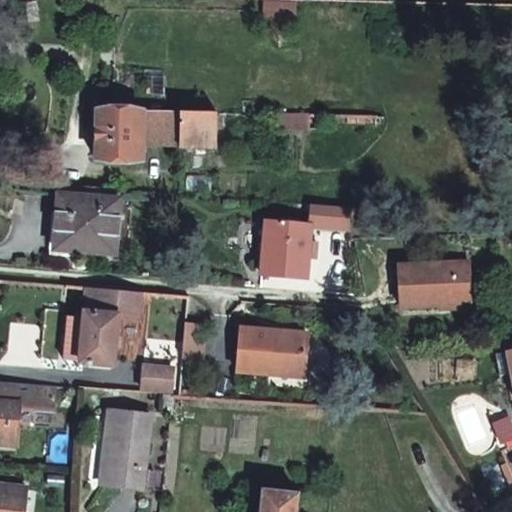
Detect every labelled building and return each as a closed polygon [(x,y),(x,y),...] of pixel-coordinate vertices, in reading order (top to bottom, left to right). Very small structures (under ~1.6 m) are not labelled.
[(216,147),(216,112),(98,109),(97,128),(95,128),(94,140),(97,140),(96,160),(141,161),(141,140),(179,142),(179,147),(216,147)] [(309,114),(277,113),(277,127),(309,128),(309,114)] [(53,211),(50,249),(116,254),(120,200),(61,193),(59,212),(53,211)] [(311,227),(268,223),(262,275),(306,279),(311,227)] [(440,308),(472,308),(471,265),(400,267),(402,310),(440,308)] [(118,316),(139,318),(141,292),(87,286),(86,297),(95,298),(94,313),(85,312),(81,362),(114,365),(118,316)] [(472,308),(440,308),(441,319),(472,318),(472,308)] [(348,320),(361,321),(362,312),(348,310),(348,320)] [(188,324),(185,359),(204,360),(207,325),(188,324)] [(270,375),(270,369),(305,373),(309,334),(242,328),(238,372),(270,375)] [(511,355),(498,357),(502,380),(511,378),(511,355)] [(172,393),(172,387),(174,368),(145,366),(145,390),(172,393)] [(174,368),(172,387),(183,388),(184,369),(174,368)] [(21,411),(56,414),(59,387),(0,381),(0,445),(18,447),(21,411)] [(111,415),(107,454),(112,455),(108,485),(144,490),(152,415),(130,413),(130,417),(111,415)] [(103,485),(108,485),(112,455),(107,454),(103,485)] [(25,511),(27,488),(0,486),(0,511),(25,511)] [(263,511),(297,511),(299,496),(265,491),(263,511)]
